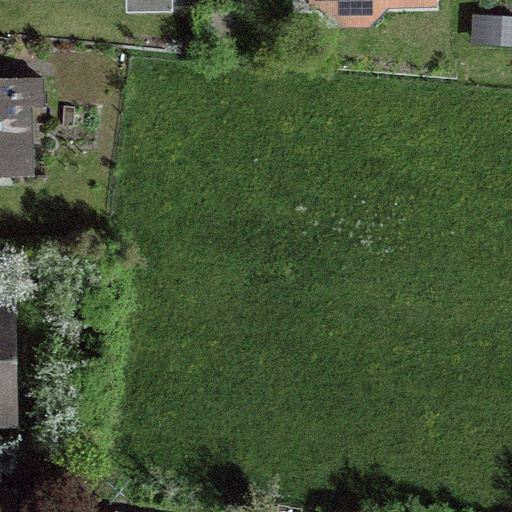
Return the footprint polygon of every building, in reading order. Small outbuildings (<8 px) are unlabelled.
[(125,18),(174,18),(173,0),(0,0),(0,1),(125,1),(125,18)] [(308,0),(308,13),(326,15),(336,31),(370,31),(387,13),(439,12),(438,0),(308,0)] [(511,48),(511,18),(473,18),(472,47),(511,48)] [(46,79),(0,79),(0,184),(36,183),(34,122),(47,122),(46,79)] [(18,299),(0,298),(0,432),(19,432),(18,299)] [(0,511),(18,511),(18,491),(0,491),(0,511)]
